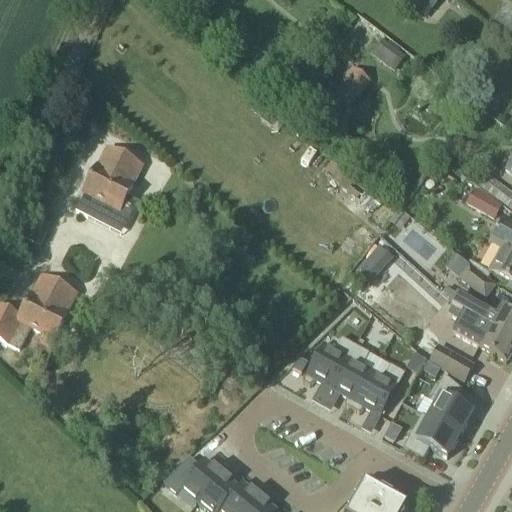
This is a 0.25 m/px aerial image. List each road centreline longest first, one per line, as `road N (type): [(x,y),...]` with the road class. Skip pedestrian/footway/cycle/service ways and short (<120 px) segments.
road 1 (residential): [(369,453),(274,399),(230,439),(319,511)]
road 2 (unclassified): [(0,204),(99,0)]
